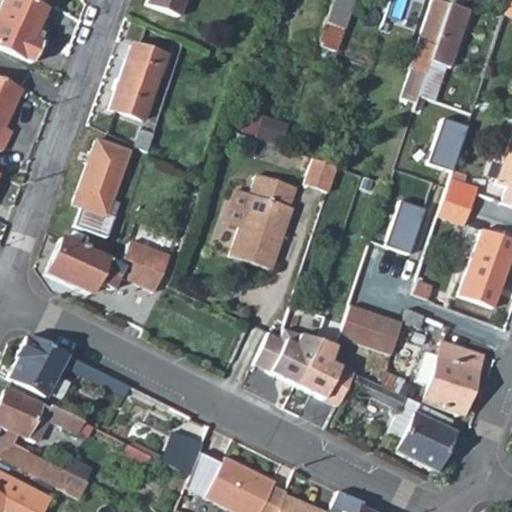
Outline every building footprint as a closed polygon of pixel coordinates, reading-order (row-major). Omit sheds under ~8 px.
[(13,0),(0,0),(0,52),(29,65),(37,45),(36,44),(29,41),(32,33),(41,12),(13,0)] [(145,0),(143,6),(176,17),(182,0),(145,0)] [(328,0),(321,22),(340,29),(349,0),(328,0)] [(428,0),(405,70),(422,76),(427,63),(445,5),(428,0)] [(511,0),(505,0),(501,14),(511,17),(511,0)] [(445,5),(427,63),(442,68),(447,69),(465,11),(445,5)] [(321,22),(313,46),(332,53),(340,29),(321,22)] [(32,33),(29,41),(36,44),(39,36),(32,33)] [(128,47),(106,110),(139,121),(161,58),(128,47)] [(422,76),(414,101),(422,104),(423,100),(431,102),(442,68),(427,63),(422,76)] [(0,149),(8,132),(0,129),(16,91),(0,82),(0,149)] [(137,132),(131,147),(144,154),(151,136),(137,132)] [(511,206),(511,132),(493,183),(505,188),(499,202),(511,206)] [(77,208),(70,227),(104,238),(111,219),(103,216),(125,153),(94,142),(70,206),(77,208)] [(299,186),(323,194),(331,172),(307,161),(299,186)] [(237,228),(227,259),(266,272),(287,210),(283,209),(290,189),(254,177),(248,197),(233,192),(223,223),(237,228)] [(444,185),(438,201),(466,211),(471,195),(444,185)] [(438,201),(433,217),(460,227),(466,211),(438,201)] [(511,242),(478,231),(454,296),(489,309),(511,243),(511,242)] [(109,260),(105,259),(104,262),(56,240),(41,273),(87,296),(93,283),(110,291),(117,277),(122,267),(119,265),(109,260)] [(128,242),(119,265),(122,267),(117,277),(152,294),(167,257),(128,242)] [(412,282),(407,296),(432,305),(436,291),(412,282)] [(346,308),(336,337),(388,354),(397,325),(346,308)] [(402,310),(398,324),(415,330),(420,318),(402,310)] [(263,333),(248,366),(265,375),(265,374),(292,388),(314,343),(278,332),(276,339),(263,333)] [(127,388),(62,355),(60,360),(21,340),(11,361),(13,362),(4,381),(40,400),(50,381),(62,386),(69,374),(121,399),(127,388)] [(332,349),(314,343),(292,388),(334,408),(350,374),(327,363),(332,349)] [(426,384),(420,403),(457,415),(476,355),(438,343),(435,355),(426,384)] [(426,384),(435,355),(423,351),(414,380),(426,384)] [(382,372),(377,387),(409,402),(414,389),(397,381),(397,379),(382,372)] [(377,387),(353,375),(347,389),(363,397),(394,411),(384,432),(397,439),(391,453),(431,472),(450,433),(412,414),(416,406),(409,402),(377,387)] [(80,425),(47,408),(45,412),(2,392),(0,396),(0,429),(4,432),(14,437),(21,440),(24,441),(33,445),(40,430),(38,429),(42,420),(74,436),(80,425)] [(157,403),(142,396),(140,401),(143,402),(143,405),(153,410),(157,403)] [(170,430),(154,462),(185,477),(195,454),(199,445),(170,430)] [(4,432),(0,441),(0,462),(16,471),(24,455),(8,447),(14,437),(4,432)] [(273,511),(281,495),(282,493),(268,486),(270,483),(221,459),(215,470),(210,467),(212,462),(195,454),(185,477),(181,487),(232,511),(273,511)] [(24,455),(16,471),(60,493),(75,501),(84,486),(24,455)] [(0,476),(0,496),(24,509),(30,511),(41,511),(47,501),(0,476)] [(357,504),(334,492),(324,511),(359,511),(354,510),(357,504)] [(318,511),(281,495),(273,511),(318,511)] [(0,496),(0,511),(22,511),(24,509),(0,496)]
